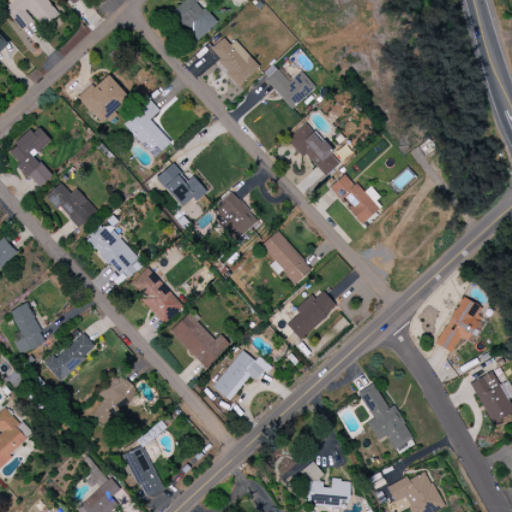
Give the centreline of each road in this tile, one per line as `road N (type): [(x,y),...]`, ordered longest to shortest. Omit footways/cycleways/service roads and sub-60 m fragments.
road 1 (residential): [(138,0),(0,132),(157,363),(243,453)]
road 2 (tertiary): [(178,511),(511,206)]
road 3 (residential): [(127,11),(399,307)]
road 4 (residential): [(383,322),(436,395),(501,511)]
